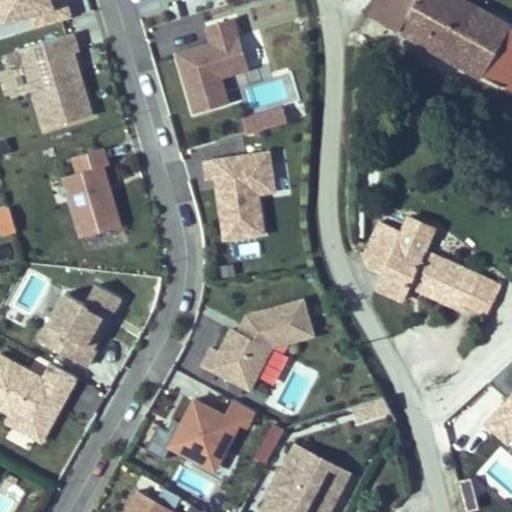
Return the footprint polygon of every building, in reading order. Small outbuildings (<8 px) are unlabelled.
[(70,16),(65,0),(0,0),(6,18),(30,11),(35,26),(70,16)] [(511,20),(471,0),(461,0),(428,43),(511,83),(511,20)] [(253,63),(237,14),(209,22),(214,38),(181,49),(200,108),(234,97),(226,72),(253,63)] [(92,112),(73,50),(78,48),(73,31),(22,46),(46,126),(92,112)] [(120,224),(102,164),(107,163),(102,146),(73,155),(78,170),(63,174),(81,235),(120,224)] [(271,182),(267,151),(203,161),(206,178),(214,177),(221,176),(222,184),(215,185),(222,239),(262,233),(256,193),(255,184),(271,182)] [(222,184),(221,176),(214,177),(215,185),(222,184)] [(273,191),(271,182),(255,184),(256,193),(273,191)] [(11,207),(0,209),(0,236),(15,234),(11,207)] [(475,240),(451,225),(429,263),(450,275),(441,289),(465,305),(474,291),(511,312),(511,269),(495,259),(508,239),(485,225),(475,240)] [(258,242),(235,244),(237,256),(260,254),(258,242)] [(87,344),(108,307),(115,311),(122,298),(98,284),(88,303),(66,291),(39,338),(86,365),(95,349),(93,348),(87,344)] [(307,299),(241,313),(224,346),(208,349),(199,367),(250,393),(258,378),(274,386),(284,364),(281,345),(315,338),(307,299)] [(9,307),(6,322),(26,325),(29,310),(9,307)] [(93,348),(115,311),(108,307),(87,344),(93,348)] [(41,440),(76,377),(50,362),(42,376),(39,382),(30,377),(27,368),(0,352),(0,406),(11,412),(6,421),(12,424),(35,436),(41,440)] [(511,358),(489,382),(508,400),(485,423),(511,449),(511,358)] [(39,382),(42,376),(27,368),(30,377),(39,382)] [(221,455),(238,423),(245,427),(254,410),(231,398),(223,413),(192,397),(166,445),(198,461),(221,455)] [(357,423),(386,415),(382,400),(353,408),(357,423)] [(260,420),(249,458),(271,465),(282,427),(260,420)] [(333,511),(353,473),(291,442),(256,511),(333,511)] [(213,469),(221,455),(198,461),(213,469)] [(169,511),(171,509),(136,489),(122,511),(169,511)]
